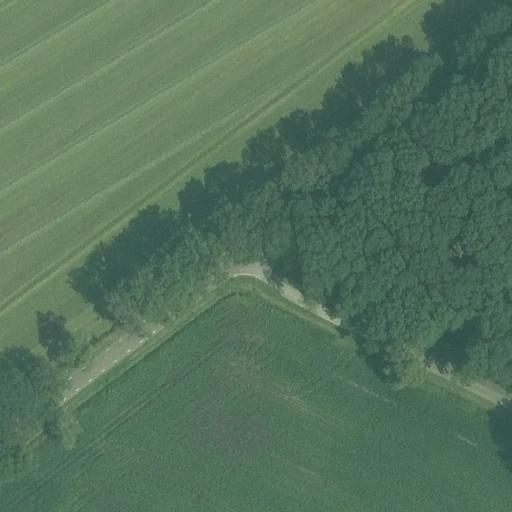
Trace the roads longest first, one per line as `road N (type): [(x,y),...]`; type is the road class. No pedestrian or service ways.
road 1 (tertiary): [(235,263),(511,55)]
road 2 (unclassified): [(511,408),(235,263)]
road 3 (tertiary): [(0,444),(235,263)]
